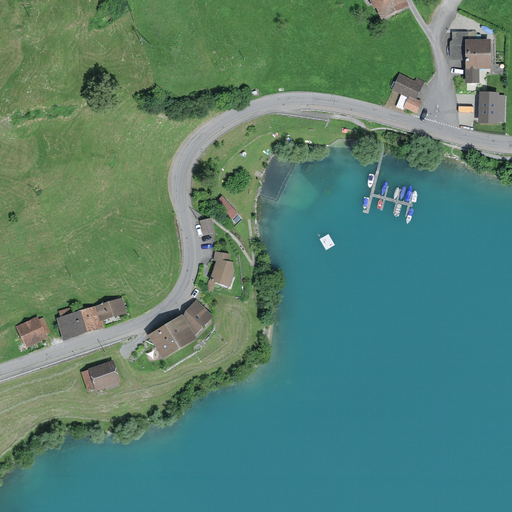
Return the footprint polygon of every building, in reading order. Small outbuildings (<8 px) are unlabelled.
[(371,0),(381,20),(405,9),(400,0),(371,0)] [(490,44),(466,44),(465,66),(489,66),(490,44)] [(401,74),(393,89),(409,96),(404,104),(416,110),(420,101),(415,99),(423,85),(401,74)] [(488,74),(464,74),(465,114),(504,113),(503,83),(488,84),(488,74)] [(209,218),(199,220),(202,232),(212,229),(209,218)] [(218,261),(213,280),(229,285),(235,265),(228,263),(230,257),(217,253),(215,260),(218,261)] [(121,300),(97,308),(101,320),(125,312),(121,300)] [(197,304),(183,318),(152,336),(164,356),(194,338),(192,334),(210,317),(197,304)] [(97,308),(81,313),(86,331),(103,326),(101,320),(97,308)] [(81,313),(60,319),(66,337),(86,331),(81,313)] [(40,318),(20,324),(28,348),(47,342),(40,318)] [(110,370),(88,378),(95,397),(116,390),(110,370)]
